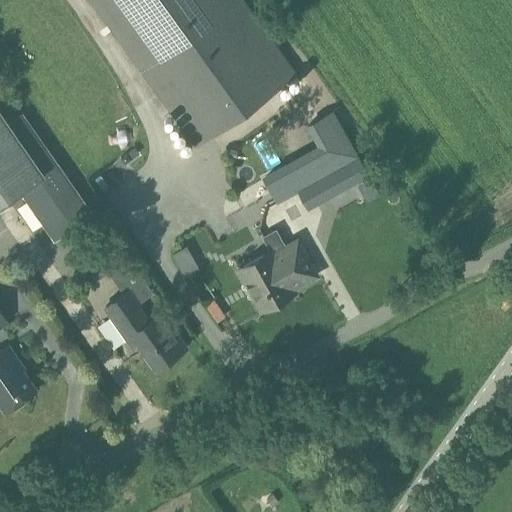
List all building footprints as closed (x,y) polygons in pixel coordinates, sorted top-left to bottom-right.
[(29,19),(47,5),(42,0),(29,0),(20,7),(29,19)] [(297,74),(243,0),(89,0),(195,146),(297,74)] [(296,190),(356,157),(331,111),(305,126),(316,146),(283,164),(261,176),(275,202),(296,190)] [(0,204),(20,191),(54,240),(93,213),(23,112),(7,123),(0,112),(0,204)] [(102,193),(134,167),(127,158),(141,147),(116,116),(82,144),(97,163),(85,172),(102,193)] [(195,160),(213,196),(253,177),(235,141),(195,160)] [(306,209),(367,176),(356,157),(296,190),(306,209)] [(277,225),(266,195),(219,213),(231,243),(277,225)] [(291,288),(292,287),(315,274),(297,241),(273,255),(291,288)] [(151,321),(139,302),(153,293),(119,245),(81,271),(91,284),(108,272),(122,291),(104,304),(132,346),(138,342),(156,369),(186,348),(162,314),(151,321)] [(291,288),(273,255),(269,256),(267,252),(238,268),(262,310),(294,292),(292,287),(291,288)] [(505,310),(511,303),(511,297),(507,292),(497,301),(505,310)] [(8,347),(0,352),(0,405),(5,412),(35,391),(21,370),(23,369),(8,347)]
